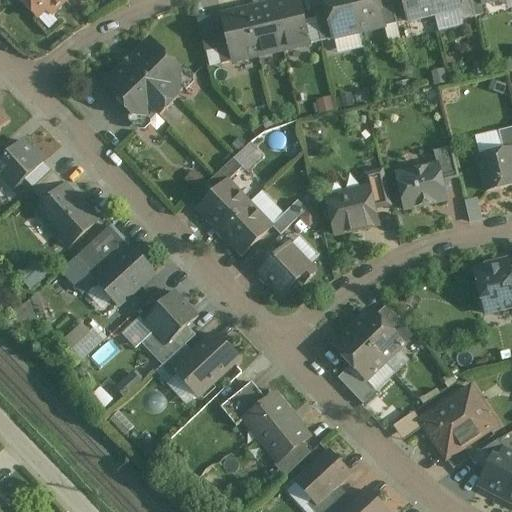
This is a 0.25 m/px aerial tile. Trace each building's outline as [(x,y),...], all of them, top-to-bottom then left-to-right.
[(65,2),(63,0),(18,0),(38,20),(47,11),(52,15),(65,2)] [(298,0),(293,0),(273,5),(284,52),(310,46),(304,23),(298,0)] [(350,0),(323,0),(325,5),(333,40),(359,34),(350,0)] [(350,0),(359,34),(385,28),(378,0),(350,0)] [(390,0),(378,0),(385,28),(396,25),(390,0)] [(402,0),(390,0),(396,25),(408,22),(402,0)] [(430,0),(402,0),(408,22),(434,16),(430,0)] [(430,0),(434,16),(459,10),(460,10),(457,0),(430,0)] [(457,0),(460,10),(459,10),(461,22),(474,19),(474,18),(469,0),(457,0)] [(483,5),(482,0),(469,0),(474,18),(486,15),(484,5),(483,5)] [(273,5),(248,11),(259,57),(284,52),(273,5)] [(325,5),(313,8),(316,20),(321,43),(333,40),(325,5)] [(248,11),(222,17),(227,37),(233,63),(259,57),(248,11)] [(215,40),(210,19),(197,22),(205,54),(217,51),(215,40)] [(316,20),(304,23),(310,46),(321,43),(316,20)] [(227,37),(215,40),(217,51),(221,66),(233,63),(227,37)] [(149,43),(105,85),(119,99),(117,101),(141,127),(156,113),(160,117),(179,99),(175,95),(189,81),(165,55),(162,58),(149,43)] [(0,130),(8,123),(0,113),(0,130)] [(511,129),(498,133),(503,152),(511,150),(511,129)] [(32,153),(23,142),(11,153),(0,163),(0,178),(13,192),(46,162),(35,150),(32,153)] [(3,145),(0,147),(0,163),(11,153),(3,145)] [(451,149),(433,153),(436,167),(438,167),(441,184),(459,179),(451,149)] [(511,150),(503,152),(478,158),(487,193),(511,186),(511,150)] [(234,160),(208,185),(216,194),(228,182),(228,183),(242,169),(234,160)] [(436,167),(397,176),(405,211),(446,202),(441,184),(438,167),(436,167)] [(383,171),(364,176),(367,190),(368,190),(373,211),(391,207),(383,171)] [(52,173),(31,192),(45,206),(50,202),(50,201),(65,187),(52,173)] [(216,194),(198,211),(220,234),(250,205),(228,183),(228,182),(216,194)] [(65,187),(50,201),(50,202),(52,204),(53,203),(59,209),(44,223),(69,250),(98,222),(65,187)] [(367,190),(342,196),(344,204),(329,207),(336,236),(377,227),(373,211),(368,190),(367,190)] [(298,203),(272,228),(272,229),(280,237),(307,212),(298,203)] [(250,205),(220,234),(243,257),(272,229),(272,228),(250,205)] [(154,275),(110,228),(84,252),(105,274),(96,282),(119,308),(154,275)] [(289,246),(259,275),(282,298),(301,279),(305,284),(316,273),(289,246)] [(497,268),(476,273),(485,315),(511,308),(511,281),(510,272),(507,262),(496,265),(497,268)] [(175,293),(143,323),(154,334),(167,347),(187,328),(198,318),(175,293)] [(402,325),(386,308),(376,317),(394,335),(402,326),(402,325)] [(375,315),(365,325),(357,325),(352,330),(385,364),(404,346),(394,335),(376,317),(375,315)] [(102,343),(85,321),(58,342),(75,364),(102,343)] [(413,337),(402,326),(394,335),(404,346),(413,337)] [(167,347),(154,334),(142,345),(162,367),(185,346),(185,347),(196,337),(187,328),(167,347)] [(385,364),(352,330),(347,334),(347,343),(337,352),(351,367),(366,383),(366,382),(385,364)] [(194,356),(176,373),(178,376),(198,397),(238,360),(215,336),(194,356)] [(113,341),(90,355),(98,367),(121,352),(113,341)] [(185,346),(162,367),(155,373),(167,386),(178,376),(176,373),(194,356),(185,347),(185,346)] [(366,382),(366,383),(351,367),(338,380),(363,406),(376,393),(366,382)] [(133,375),(117,390),(125,399),(141,385),(133,375)] [(252,384),(221,409),(236,428),(245,422),(245,421),(267,403),(252,384)] [(309,440),(274,397),(267,403),(245,421),(245,422),(278,463),(279,464),(303,445),(309,440)] [(453,401),(421,423),(447,461),(469,446),(497,427),(483,406),(465,418),(453,401)] [(303,445),(279,464),(278,463),(274,466),(285,479),(311,455),(303,445)] [(469,446),(447,461),(453,471),(476,456),(469,446)] [(511,451),(501,446),(479,489),(511,506),(511,451)] [(329,454),(297,484),(313,501),(317,505),(337,486),(349,475),(329,454)] [(337,486),(317,505),(313,501),(307,507),(312,511),(327,511),(345,495),(337,486)] [(355,503),(345,511),(384,511),(367,492),(355,503)] [(345,495),(327,511),(345,511),(355,503),(347,494),(345,495)]
